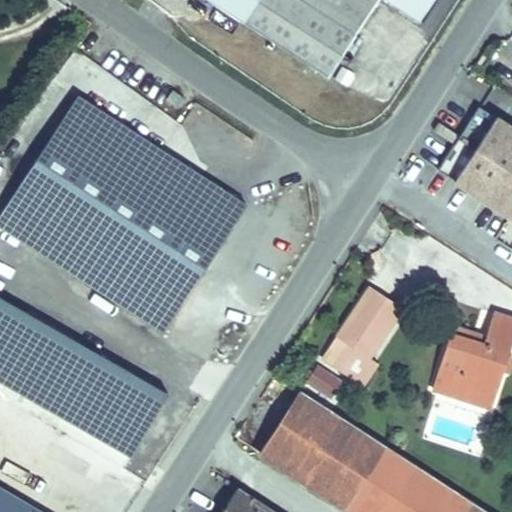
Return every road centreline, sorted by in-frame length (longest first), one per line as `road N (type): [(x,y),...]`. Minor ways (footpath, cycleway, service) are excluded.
road 1 (residential): [(366,185),(159,511)]
road 2 (unclassified): [(366,185),(102,0)]
road 3 (residential): [(486,0),(366,185)]
